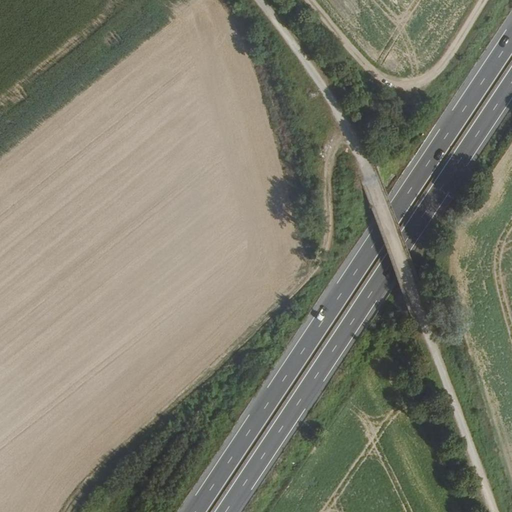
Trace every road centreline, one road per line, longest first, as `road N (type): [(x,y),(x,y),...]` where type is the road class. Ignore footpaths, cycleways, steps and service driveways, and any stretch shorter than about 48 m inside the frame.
road 1 (trunk): [(511,40),(195,511)]
road 2 (track): [(256,0),(362,169),(416,312),(475,511)]
road 3 (trunk): [(226,511),(511,84)]
road 4 (track): [(70,511),(326,239),(333,112)]
road 5 (track): [(474,0),(421,76),(401,85),(362,67),(305,0)]
